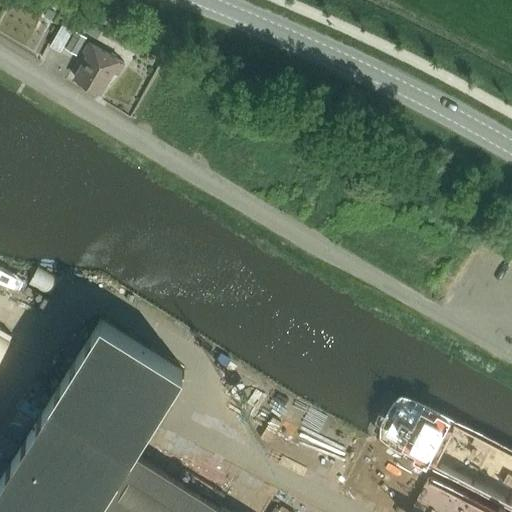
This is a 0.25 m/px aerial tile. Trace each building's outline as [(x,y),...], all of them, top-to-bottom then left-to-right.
[(52,19),(56,12),(49,8),(45,16),(52,19)] [(93,21),(86,32),(96,38),(103,27),(93,21)] [(51,45),(61,51),(73,29),(63,24),(51,45)] [(77,54),(87,37),(76,30),(65,48),(77,54)] [(113,71),(118,74),(125,63),(89,42),(82,53),(88,56),(75,77),(101,92),(113,71)] [(50,294),(59,278),(38,266),(29,282),(50,294)] [(231,511),(133,451),(184,369),(102,318),(45,410),(23,444),(0,481),(0,511),(231,511)] [(0,357),(10,339),(0,334),(0,357)] [(310,453),(320,434),(308,427),(297,445),(310,453)] [(342,479),(364,490),(367,484),(379,489),(388,472),(354,455),(342,479)]
